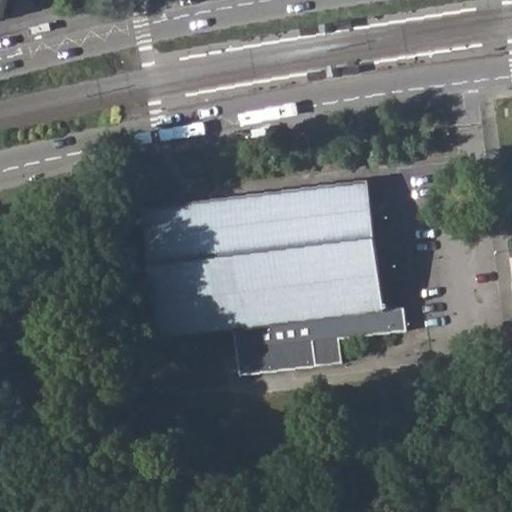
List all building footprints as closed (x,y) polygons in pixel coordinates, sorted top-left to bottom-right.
[(49,30),(47,22),(29,26),(30,30),(31,34),(49,30)] [(353,30),(351,22),(327,26),(301,30),(302,38),(353,30)] [(308,74),(309,82),(333,78),(359,73),(358,65),(308,74)] [(268,125),(250,129),(251,137),(270,133),(269,129),(268,125)] [(365,189),(146,215),(159,334),(234,327),(239,378),(318,367),(314,350),(408,340),(405,315),(398,316),(397,311),(390,312),(391,317),(381,319),(377,284),(365,189)] [(65,247),(76,250),(78,235),(68,231),(65,247)]
